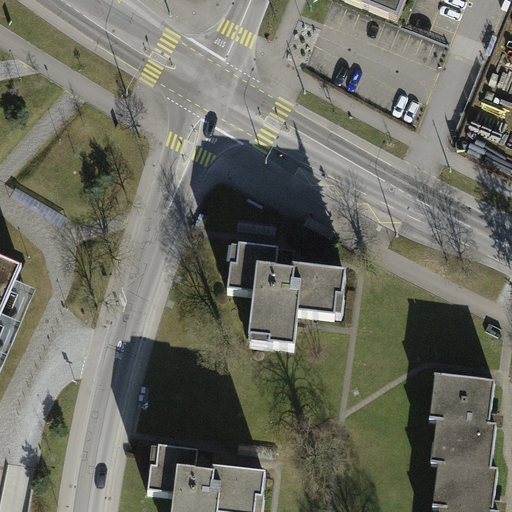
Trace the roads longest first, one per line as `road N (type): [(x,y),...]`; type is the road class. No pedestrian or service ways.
road 1 (residential): [(93,511),(160,232),(216,93)]
road 2 (secondary): [(216,93),(511,244)]
road 3 (secondary): [(67,0),(216,93)]
